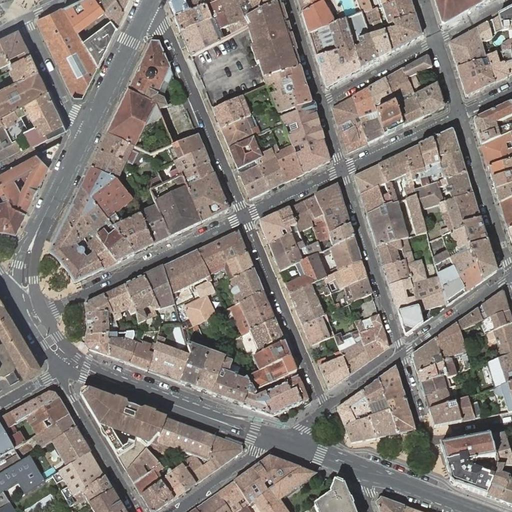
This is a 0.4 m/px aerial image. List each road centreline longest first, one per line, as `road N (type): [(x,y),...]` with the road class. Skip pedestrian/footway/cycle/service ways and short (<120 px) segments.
road 1 (residential): [(245,216),(171,37),(147,16)]
road 2 (residential): [(44,313),(245,216)]
road 3 (residential): [(327,408),(245,216)]
road 4 (residential): [(343,170),(400,355)]
road 5 (residential): [(400,355),(427,437),(511,425)]
road 6 (tertiary): [(117,383),(276,440)]
road 7 (residential): [(511,277),(460,116)]
road 8 (residential): [(58,371),(138,511)]
road 9 (residential): [(511,277),(400,355)]
road 10 (residential): [(91,124),(72,115),(25,17)]
road 11 (residential): [(437,39),(322,99)]
road 12 (residential): [(343,170),(460,116)]
road 13 (residential): [(91,124),(39,235)]
road 14 (residential): [(276,440),(177,511)]
road 15 (residential): [(147,16),(91,124)]
